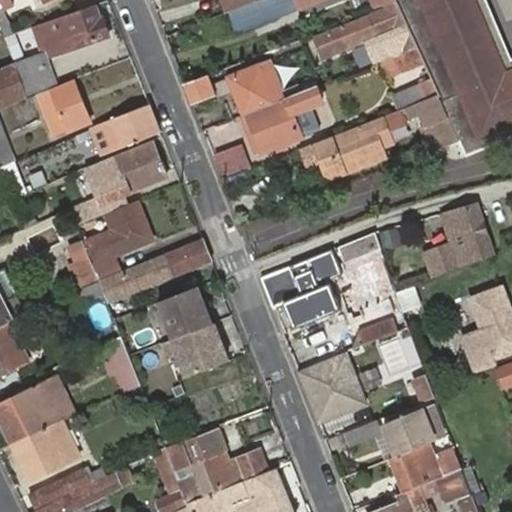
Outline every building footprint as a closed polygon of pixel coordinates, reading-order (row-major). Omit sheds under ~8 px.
[(0,0),(0,27),(2,31),(5,37),(14,33),(1,10),(11,5),(9,1),(8,0),(0,0)] [(224,0),(229,12),(259,0),(224,0)] [(386,4),(397,0),(396,0),(259,0),(229,12),(236,29),(295,6),(296,8),(318,0),(371,0),(375,9),(386,4)] [(324,56),(395,27),(397,32),(408,27),(397,0),(386,4),(387,7),(316,35),(324,56)] [(476,0),(396,0),(397,0),(408,27),(416,45),(421,56),(431,78),(438,94),(458,140),(466,157),(511,137),(511,68),(507,70),(476,0)] [(511,68),(511,53),(489,0),(476,0),(507,70),(511,68)] [(101,18),(96,5),(41,24),(53,55),(109,35),(104,18),(101,18)] [(53,55),(41,24),(34,27),(45,58),(53,55)] [(404,50),(416,45),(408,27),(397,32),(404,50)] [(5,37),(15,62),(16,66),(26,62),(14,33),(5,37)] [(421,56),(416,45),(404,50),(383,58),(388,70),(421,56)] [(39,93),(55,86),(49,71),(44,73),(39,58),(26,62),(16,66),(29,96),(30,99),(39,93)] [(236,89),(245,113),(301,91),(299,85),(283,90),(272,59),(213,81),(217,93),(218,95),(236,89)] [(15,62),(0,67),(0,109),(29,96),(16,66),(15,62)] [(205,75),(185,83),(193,103),(213,95),(205,75)] [(431,78),(422,82),(428,98),(438,94),(431,78)] [(90,121),(74,80),(40,95),(57,135),(90,121)] [(394,94),(400,109),(428,98),(422,82),(394,94)] [(301,91),(245,113),(261,153),(302,136),(319,128),(309,106),(318,102),(318,99),(322,96),(318,84),(315,85),(301,91)] [(430,151),(458,140),(438,94),(428,98),(400,109),(403,121),(418,115),(423,125),(419,127),(430,151)] [(160,132),(148,104),(110,120),(112,125),(117,124),(124,139),(118,141),(121,147),(160,132)] [(332,176),(386,156),(382,145),(393,140),(384,116),(372,120),(373,122),(316,144),(327,173),(332,176)] [(112,125),(118,141),(124,139),(117,124),(112,125)] [(0,163),(2,167),(13,162),(14,162),(0,126),(0,163)] [(166,177),(152,141),(93,166),(105,190),(116,185),(120,196),(166,177)] [(217,152),(220,159),(245,151),(242,142),(217,152)] [(245,151),(220,159),(227,178),(252,168),(245,151)] [(2,167),(7,181),(8,184),(19,180),(13,162),(2,167)] [(8,184),(14,199),(25,193),(19,180),(8,184)] [(116,185),(105,190),(99,192),(100,197),(105,195),(108,201),(120,196),(116,185)] [(100,197),(74,207),(80,225),(104,215),(112,211),(108,201),(105,195),(100,197)] [(151,241),(135,202),(112,211),(104,215),(108,225),(84,233),(95,263),(115,255),(151,241)] [(473,259),(474,259),(472,254),(491,248),(474,202),(442,213),(450,236),(450,237),(453,246),(422,257),(428,277),(451,268),(473,259)] [(377,231),(329,250),(332,258),(342,254),(345,261),(381,246),(377,231)] [(419,247),(422,257),(453,246),(450,237),(450,236),(419,247)] [(210,260),(201,238),(162,254),(163,256),(104,282),(111,300),(210,260)] [(381,246),(345,261),(348,268),(380,257),(384,255),(381,246)] [(92,264),(99,281),(121,272),(115,255),(95,263),(92,264)] [(408,326),(397,295),(395,296),(380,257),(348,268),(344,270),(350,288),(341,292),(349,312),(351,311),(361,308),(389,298),(396,317),(361,331),(365,343),(408,326)] [(76,291),(99,281),(92,264),(90,258),(65,268),(76,291)] [(303,294),(291,265),(261,276),(273,306),(303,294)] [(0,328),(16,320),(26,316),(3,275),(0,277),(0,328)] [(99,347),(106,344),(121,337),(114,319),(99,281),(76,291),(99,347)] [(198,284),(157,301),(171,339),(208,324),(202,309),(207,307),(198,284)] [(485,328),(464,336),(477,369),(489,364),(496,362),(495,357),(511,350),(511,306),(504,284),(473,296),(485,328)] [(405,311),(422,306),(415,285),(398,291),(405,311)] [(207,307),(202,309),(208,324),(213,322),(207,307)] [(363,314),(361,308),(351,311),(353,318),(363,314)] [(0,378),(14,371),(13,369),(19,366),(12,350),(21,347),(14,331),(20,329),(16,320),(0,328),(0,378)] [(208,324),(171,339),(177,355),(185,377),(229,359),(215,321),(213,322),(208,324)] [(106,344),(125,392),(140,385),(139,382),(121,337),(106,344)] [(171,339),(162,343),(167,358),(177,355),(171,339)] [(349,350),(299,370),(319,422),(367,403),(349,350)] [(511,383),(511,361),(495,368),(502,387),(511,383)] [(411,381),(419,400),(434,394),(426,375),(411,381)] [(0,402),(0,418),(13,445),(62,421),(76,415),(58,376),(0,402)] [(430,441),(445,435),(432,404),(385,423),(387,430),(397,454),(430,441)] [(348,446),(378,434),(383,432),(377,420),(343,434),(348,446)] [(62,421),(13,445),(31,482),(79,459),(62,421)] [(171,445),(164,447),(171,464),(190,458),(192,463),(194,462),(205,489),(234,478),(216,430),(172,448),(171,445)] [(388,458),(389,458),(397,454),(387,430),(383,432),(378,434),(388,458)] [(433,449),(451,441),(449,433),(445,435),(430,441),(433,449)] [(433,479),(462,467),(454,446),(434,453),(433,449),(430,441),(397,454),(411,488),(433,479)] [(154,452),(170,494),(181,489),(179,485),(171,464),(164,447),(154,452)] [(247,479),(269,470),(262,452),(238,462),(245,479),(247,479)] [(389,458),(402,491),(411,488),(397,454),(389,458)] [(126,465),(114,472),(115,474),(122,488),(135,482),(126,465)] [(461,499),(472,494),(462,467),(433,479),(443,505),(461,499)] [(84,468),(35,491),(42,504),(90,482),(84,468)] [(293,511),(275,468),(269,470),(247,479),(210,494),(217,511),(231,511),(235,511),(293,511)] [(35,511),(70,511),(122,488),(115,474),(35,511)] [(181,489),(186,503),(197,499),(189,481),(179,485),(181,489)] [(189,511),(186,503),(181,489),(170,494),(158,500),(163,511),(189,511)] [(217,511),(210,494),(197,499),(186,503),(189,511),(217,511)] [(465,511),(479,511),(472,494),(461,499),(465,511)] [(414,511),(410,498),(373,511),(414,511)]
